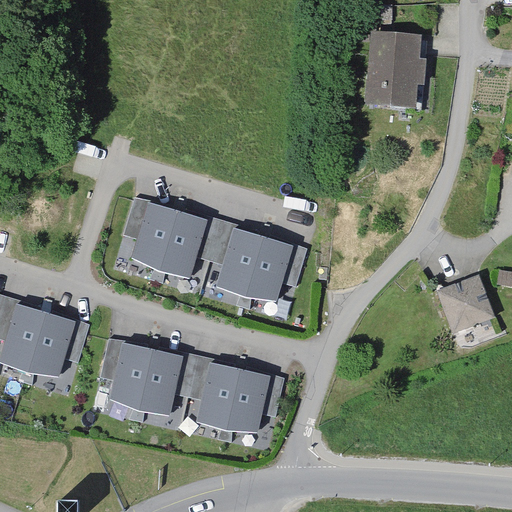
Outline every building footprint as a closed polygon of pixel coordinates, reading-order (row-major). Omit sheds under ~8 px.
[(391,6),(360,6),(360,20),(391,20),(391,6)] [(370,102),(412,106),(414,85),(421,85),(423,61),(416,60),(417,40),(375,37),(370,102)] [(157,282),(178,212),(134,201),(123,236),(137,240),(132,259),(154,270),(150,280),(157,282)] [(196,258),(210,262),(220,226),(178,212),(157,282),(163,284),(165,274),(189,279),(196,258)] [(243,308),(263,238),(220,226),(210,262),(223,266),(217,288),(240,296),(236,306),(243,308)] [(296,287),(306,253),(263,238),(243,308),(250,310),(251,299),(276,302),(282,283),(296,287)] [(319,279),(327,280),(328,268),(320,267),(319,279)] [(511,273),(500,272),(498,285),(511,286),(511,273)] [(494,317),(479,276),(438,292),(453,333),(494,317)] [(25,383),(46,314),(2,302),(0,310),(0,339),(6,341),(0,361),(0,363),(23,372),(19,381),(25,383)] [(78,364),(89,328),(46,314),(25,383),(33,385),(34,374),(59,378),(64,359),(78,364)] [(137,421),(153,351),(108,342),(100,378),(115,381),(111,400),(134,409),(129,420),(137,421)] [(174,394),(188,398),(196,362),(153,351),(137,421),(143,423),(145,413),(169,416),(174,394)] [(224,441),(240,370),(196,362),(188,398),(202,401),(197,423),(221,430),(218,440),(224,441)] [(276,418),(284,382),(240,370),(224,441),(232,443),(232,432),(257,433),(261,414),(276,418)] [(78,511),(78,502),(58,502),(57,511),(78,511)]
